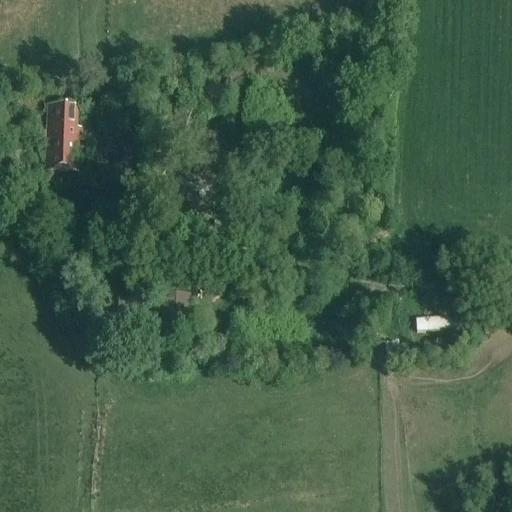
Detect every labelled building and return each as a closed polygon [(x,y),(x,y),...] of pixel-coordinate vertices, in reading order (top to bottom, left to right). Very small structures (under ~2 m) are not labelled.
[(48,108),(45,175),(80,176),(82,131),(77,131),(78,109),(48,108)] [(172,138),(192,145),(201,117),(181,111),(172,138)] [(3,115),(3,127),(27,128),(27,116),(3,115)] [(122,151),(121,171),(137,172),(138,152),(122,151)] [(5,154),(5,166),(25,167),(26,155),(5,154)] [(221,184),(164,162),(153,192),(210,214),(221,184)] [(120,222),(119,242),(140,243),(141,222),(120,222)] [(160,342),(190,342),(191,299),(161,298),(161,303),(162,303),(162,315),(160,315),(160,342)] [(118,304),(117,321),(145,322),(146,305),(118,304)] [(415,332),(453,328),(452,318),(414,321),(415,332)]
